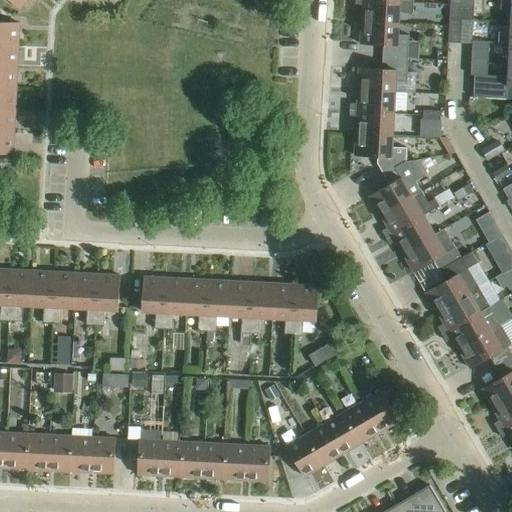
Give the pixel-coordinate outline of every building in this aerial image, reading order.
[(27,0),(8,0),(20,9),(27,0)] [(362,9),(361,22),(399,24),(399,13),(413,14),(413,4),(355,0),(355,8),(362,9)] [(450,0),(449,19),(461,20),(462,0),(450,0)] [(462,0),(461,20),(473,21),(474,0),(462,0)] [(511,11),(511,22),(511,0),(501,0),(501,11),(511,11)] [(448,43),(460,44),(461,20),(449,19),(448,43)] [(460,44),(472,44),(472,42),(473,21),(461,20),(460,44)] [(0,45),(18,46),(19,24),(0,22),(0,45)] [(383,46),(382,58),(408,59),(418,59),(419,47),(408,47),(409,36),(398,35),(399,24),(361,22),(360,45),(383,46)] [(498,43),(510,44),(511,44),(511,22),(510,34),(499,33),(498,43)] [(472,42),(472,44),(471,64),(488,64),(489,43),(472,42)] [(0,66),(17,68),(18,46),(0,45),(0,66)] [(359,69),(357,91),(395,93),(396,82),(406,82),(408,59),(382,58),(382,70),(359,69)] [(511,65),(509,66),(508,77),(474,76),(473,98),(507,100),(508,88),(511,87),(511,65)] [(0,88),(16,89),(17,68),(0,66),(0,88)] [(0,110),(15,111),(16,89),(0,88),(0,110)] [(350,104),(349,112),(394,114),(395,93),(357,91),(357,104),(350,104)] [(0,131),(14,132),(15,111),(0,110),(0,131)] [(423,120),(431,121),(432,112),(423,111),(423,120)] [(356,120),(355,134),(393,136),(394,114),(349,112),(349,120),(356,120)] [(432,112),(431,121),(440,121),(440,112),(432,112)] [(14,132),(0,131),(0,153),(13,155),(14,132)] [(377,164),(383,175),(405,162),(400,154),(392,153),(393,136),(355,134),(354,156),(377,157),(377,164)] [(481,151),(487,161),(505,152),(499,141),(481,151)] [(428,174),(419,160),(405,162),(383,175),(389,185),(369,197),(380,216),(413,197),(421,192),(422,192),(416,181),(428,174)] [(493,174),(497,182),(511,174),(506,166),(493,174)] [(511,184),(503,190),(509,200),(511,198),(511,184)] [(468,185),(461,189),(465,197),(473,193),(468,185)] [(465,197),(461,189),(453,194),(458,201),(465,197)] [(385,238),(424,216),(439,207),(435,200),(428,204),(421,192),(413,197),(380,216),(387,228),(381,231),(385,238)] [(489,213),(476,221),(481,229),(494,221),(489,213)] [(395,242),(402,253),(435,235),(424,216),(385,238),(389,245),(395,242)] [(433,261),(439,271),(461,259),(461,258),(444,229),(435,235),(402,253),(413,273),(433,261)] [(425,293),(436,313),(478,288),(467,269),(478,263),(471,252),(461,258),(461,259),(439,271),(445,282),(425,293)] [(511,256),(497,265),(502,274),(511,268),(511,256)] [(0,310),(0,321),(9,322),(11,271),(0,269),(0,305),(0,310)] [(19,306),(31,307),(33,272),(11,271),(9,322),(18,322),(19,306)] [(43,323),(52,324),(54,273),(33,272),(31,307),(44,307),(43,323)] [(62,308),(74,309),(76,274),(54,273),(52,324),(61,324),(62,308)] [(86,326),(95,326),(98,275),(76,274),(74,309),(87,310),(86,326)] [(98,275),(95,326),(105,327),(106,311),(118,311),(120,276),(98,275)] [(501,275),(495,278),(502,289),(507,286),(501,275)] [(154,329),(163,330),(166,279),(144,277),(142,312),(155,313),(154,329)] [(173,314),(186,315),(188,280),(166,279),(163,330),(173,330),(173,314)] [(197,331),(206,332),(209,281),(188,280),(186,315),(198,315),(197,331)] [(217,316),(229,317),(231,282),(209,281),(206,332),(216,332),(217,316)] [(240,334),(250,334),(252,283),(231,282),(229,317),(241,318),(240,334)] [(260,319),(272,319),(274,284),(252,283),(250,334),(259,335),(260,319)] [(284,336),(293,336),(295,285),(274,284),(272,319),(284,320),(284,336)] [(295,285),(293,336),(302,337),(303,321),(316,321),(318,286),(295,285)] [(437,328),(441,335),(489,307),(478,288),(436,313),(443,324),(437,328)] [(451,338),(458,350),(500,326),(489,307),(441,335),(445,342),(451,338)] [(489,357),(495,368),(511,358),(511,345),(511,344),(500,326),(458,350),(469,369),(489,357)] [(72,362),(73,334),(60,334),(59,361),(72,362)] [(312,352),(317,363),(339,351),(334,340),(312,352)] [(16,351),(9,351),(8,362),(19,363),(20,355),(16,351)] [(481,390),(493,409),(511,397),(511,358),(495,368),(501,378),(481,390)] [(130,360),(129,368),(143,368),(143,360),(140,360),(131,360),(130,360)] [(51,385),(51,373),(36,372),(35,384),(51,385)] [(72,394),(73,375),(55,374),(54,393),(72,394)] [(147,388),(147,375),(133,374),(132,387),(147,388)] [(128,388),(128,376),(117,375),(117,387),(128,388)] [(207,390),(207,380),(196,380),(196,390),(207,390)] [(273,386),(265,391),(271,401),(280,396),(273,386)] [(381,392),(361,403),(379,433),(398,422),(381,392)] [(494,424),(498,431),(511,422),(511,397),(493,409),(500,421),(494,424)] [(361,403),(343,414),(360,444),(379,433),(361,403)] [(343,414),(324,425),(342,455),(360,444),(343,414)] [(508,435),(511,442),(511,422),(498,431),(502,438),(508,435)] [(324,425),(305,435),(323,466),(342,455),(324,425)] [(5,469),(26,470),(28,435),(7,433),(5,469)] [(26,470),(48,471),(50,436),(28,435),(26,470)] [(323,466),(305,435),(286,447),(304,477),(323,466)] [(48,471),(69,472),(71,437),(50,436),(48,471)] [(69,472),(91,473),(93,438),(71,437),(69,472)] [(93,438),(91,473),(113,474),(115,439),(93,438)] [(137,476),(160,477),(162,441),(139,440),(137,476)] [(160,477),(181,478),(183,443),(162,441),(160,477)] [(181,478),(203,479),(205,444),(183,443),(181,478)] [(203,479),(224,480),(226,445),(205,444),(203,479)] [(224,480),(246,481),(248,446),(226,445),(224,480)] [(248,446),(246,481),(268,482),(270,447),(248,446)] [(444,511),(430,486),(395,506),(399,511),(444,511)]
